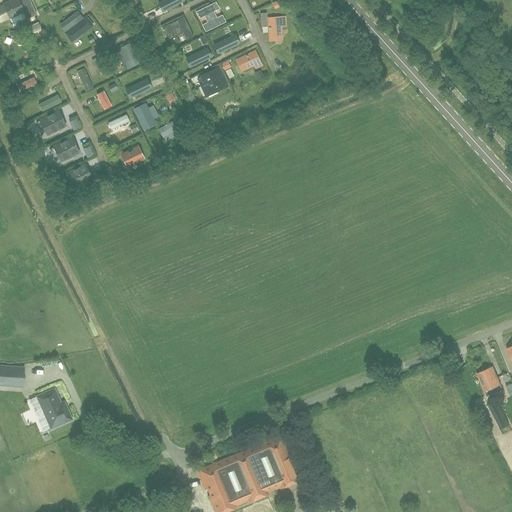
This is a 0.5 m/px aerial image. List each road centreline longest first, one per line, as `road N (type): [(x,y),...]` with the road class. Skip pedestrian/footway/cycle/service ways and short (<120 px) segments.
road 1 (unclassified): [(170,487),(196,448),(511,323)]
road 2 (secondary): [(511,183),(345,0)]
road 3 (unknown): [(145,26),(61,72),(106,171)]
